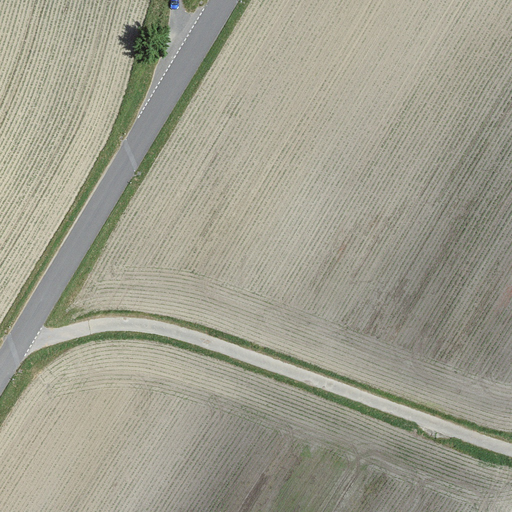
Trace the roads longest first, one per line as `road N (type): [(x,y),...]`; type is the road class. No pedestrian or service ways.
road 1 (track): [(21,336),(126,322),(174,329),(511,452)]
road 2 (tertiary): [(0,374),(218,0)]
